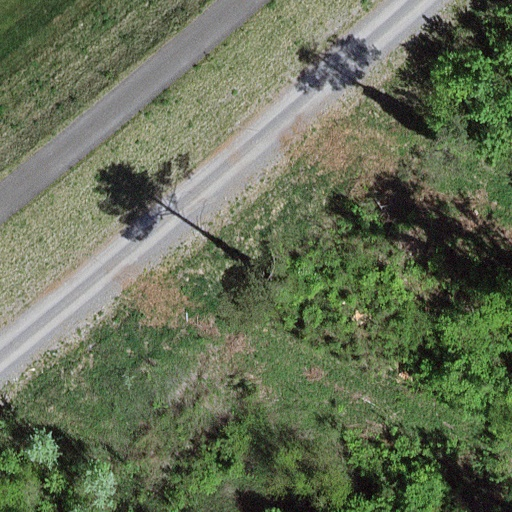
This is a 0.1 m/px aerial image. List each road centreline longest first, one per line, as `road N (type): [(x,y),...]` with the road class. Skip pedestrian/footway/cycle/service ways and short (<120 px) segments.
road 1 (track): [(0,366),(444,0)]
road 2 (track): [(248,0),(0,209)]
